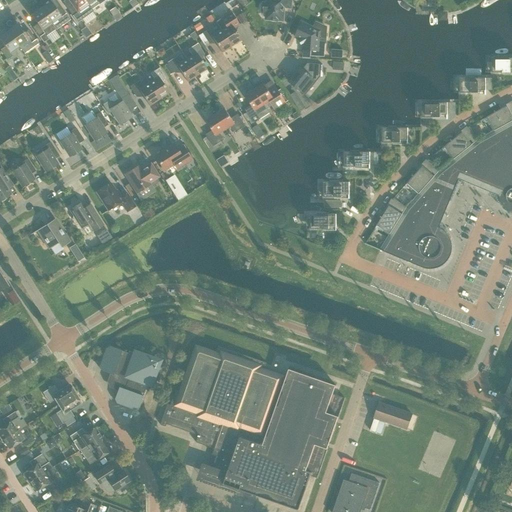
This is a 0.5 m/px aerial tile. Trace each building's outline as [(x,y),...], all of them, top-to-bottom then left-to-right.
[(77,22),(93,11),(92,9),(85,0),(68,0),(72,5),(67,8),(77,22)] [(85,0),(92,9),(99,4),(104,0),(85,0)] [(291,8),(291,0),(267,0),(267,3),(265,3),(263,4),(263,11),(264,13),(267,13),(266,19),(271,20),(272,21),(276,21),(278,20),(283,20),(284,7),(291,8)] [(51,23),(52,23),(57,19),(60,22),(63,20),(68,16),(61,7),(56,10),(50,1),(41,8),(51,23)] [(243,14),(238,7),(233,10),(238,17),(243,14)] [(56,29),(52,23),(51,23),(41,8),(31,15),(37,23),(32,27),(43,42),(48,39),(46,36),(56,29)] [(221,29),(231,46),(241,40),(233,28),(239,24),(231,12),(225,15),(216,21),(221,29)] [(206,18),(210,24),(215,21),(211,14),(206,18)] [(314,28),(302,22),(295,37),(301,40),(300,40),(302,44),(303,43),(303,50),(311,50),(310,56),(324,57),(325,44),(319,43),(320,38),(326,38),(326,27),(316,23),(314,28)] [(18,24),(8,31),(19,46),(29,39),(31,43),(36,39),(29,29),(24,33),(18,24)] [(231,46),(221,29),(211,35),(207,29),(202,33),(209,43),(214,40),(222,52),(231,46)] [(19,46),(8,31),(0,36),(0,39),(5,46),(0,49),(7,59),(10,57),(12,60),(17,56),(15,49),(19,46)] [(192,55),(186,58),(197,75),(207,69),(199,57),(204,54),(197,43),(188,49),(192,55)] [(332,57),(344,57),(344,49),(332,48),(332,57)] [(197,75),(186,58),(181,62),(177,56),(173,59),(167,62),(174,73),(180,69),(187,81),(197,75)] [(511,57),(492,57),(492,72),(511,72),(511,57)] [(339,62),(331,61),(330,67),(331,67),(331,69),(338,70),(339,62)] [(320,76),(321,72),(321,64),(307,63),(307,71),(306,72),(300,68),(289,81),(300,91),(311,77),(316,81),(320,76)] [(148,82),(159,99),(169,93),(161,81),(166,78),(160,67),(150,73),(154,79),(148,82)] [(485,78),(460,78),(460,93),(484,93),(484,94),(485,94),(485,78)] [(149,105),(159,99),(148,82),(143,86),(139,80),(130,86),(136,97),(142,93),(149,105)] [(264,83),(254,89),(267,109),(272,106),(275,109),(286,102),(278,91),(275,85),(268,89),(264,83)] [(125,88),(117,93),(121,99),(125,96),(128,94),(125,88)] [(267,109),(254,89),(245,95),(253,107),(246,111),(253,123),(260,119),(258,115),(267,109)] [(299,110),(305,107),(295,92),(290,95),(299,110)] [(133,108),(125,96),(121,99),(120,99),(118,99),(114,101),(109,100),(103,104),(109,113),(112,111),(120,123),(116,126),(131,117),(128,111),(133,108)] [(511,102),(495,112),(495,110),(494,111),(495,112),(487,117),(494,130),(478,139),(469,126),(452,140),(451,139),(450,140),(451,141),(444,147),(454,158),(439,170),(429,159),(414,176),(412,175),(413,176),(407,183),(418,193),(406,207),(394,198),(382,217),(380,216),(380,217),(382,218),(377,225),(389,233),(380,249),(365,243),(365,244),(379,249),(382,251),(422,267),(424,268),(426,268),(428,269),(431,269),(434,268),(437,268),(439,267),(441,266),(443,265),(445,263),(447,261),(448,259),(450,256),(451,253),(451,251),(452,248),(452,245),(451,242),(450,239),(449,236),(447,234),(445,232),(444,230),(443,229),(441,228),(439,227),(461,174),(499,191),(498,193),(498,196),(499,199),(500,201),(501,204),(502,205),(503,206),(505,208),(507,209),(509,210),(511,211),(511,210),(511,102)] [(447,102),(422,102),(422,117),(446,117),(446,119),(447,119),(447,114),(455,114),(455,102),(447,102)] [(225,108),(215,114),(225,130),(230,126),(234,133),(245,126),(239,116),(232,120),(225,108)] [(74,118),(70,112),(65,116),(69,121),(74,118)] [(108,124),(100,112),(95,115),(96,117),(85,124),(95,140),(90,142),(91,143),(106,133),(103,128),(108,124)] [(225,130),(215,114),(206,120),(213,132),(207,136),(213,146),(224,139),(220,133),(225,130)] [(42,131),(39,125),(33,129),(37,135),(42,131)] [(84,140),(76,127),(69,131),(71,134),(60,140),(69,156),(65,158),(65,159),(81,149),(78,144),(84,140)] [(408,127),(383,127),(383,142),(407,142),(407,144),(408,144),(408,127)] [(59,155),(50,142),(41,148),(43,151),(36,155),(46,171),(42,173),(42,174),(57,164),(54,159),(59,155)] [(173,143),(155,155),(164,170),(174,164),(177,169),(192,160),(182,145),(176,148),(173,143)] [(370,152),(345,152),(345,166),(369,166),(369,168),(370,168),(370,152)] [(229,162),(225,156),(218,160),(222,167),(229,162)] [(36,171),(28,158),(22,162),(24,164),(13,171),(22,186),(18,188),(18,189),(34,179),(30,174),(36,171)] [(139,165),(125,174),(136,193),(150,184),(150,183),(159,177),(150,162),(141,169),(139,165)] [(201,171),(197,165),(192,168),(196,175),(201,171)] [(12,185),(5,173),(0,175),(0,200),(10,194),(7,189),(12,185)] [(177,201),(187,195),(175,175),(165,181),(177,201)] [(349,182),(324,182),(324,197),(348,197),(348,198),(349,198),(349,182)] [(120,197),(111,183),(96,192),(108,210),(121,202),(127,212),(136,206),(127,192),(120,197)] [(90,216),(81,202),(70,209),(74,215),(73,216),(72,218),(75,222),(77,222),(78,222),(82,227),(89,223),(94,231),(104,224),(96,212),(90,216)] [(336,230),(336,214),(311,214),(311,229),(335,229),(335,230),(336,230)] [(64,234),(54,219),(28,235),(29,236),(37,230),(41,236),(41,237),(48,249),(50,248),(53,252),(62,246),(69,242),(68,242),(72,240),(67,232),(64,234)] [(115,236),(109,228),(103,232),(108,240),(115,236)] [(83,255),(76,245),(71,248),(78,259),(83,255)] [(19,301),(13,290),(6,295),(12,305),(19,301)] [(151,356),(138,351),(132,354),(109,346),(105,348),(99,366),(101,370),(112,374),(110,379),(113,386),(118,388),(114,399),(116,403),(134,409),(138,407),(146,385),(152,382),(157,369),(163,366),(165,361),(162,355),(157,353),(151,356)] [(242,491),(278,503),(299,510),(312,473),(317,475),(316,478),(317,478),(345,398),(333,394),(336,386),(334,385),(334,386),(324,382),(325,379),(302,371),(301,374),(291,371),(291,370),(289,369),(285,380),(281,378),(282,377),(263,371),(266,363),(219,346),(216,354),(197,348),(182,392),(176,390),(171,405),(168,404),(160,424),(166,426),(166,424),(198,435),(196,442),(214,448),(212,454),(216,456),(213,466),(202,463),(196,480),(241,495),(242,491)] [(58,404),(75,393),(70,385),(58,392),(54,385),(42,392),(49,403),(55,399),(58,404)] [(80,402),(75,393),(58,404),(61,409),(56,413),(62,424),(74,416),(69,409),(80,402)] [(375,418),(371,430),(382,434),(386,422),(407,429),(412,414),(379,403),(374,418),(375,418)] [(0,437),(2,440),(3,440),(17,430),(16,430),(13,425),(20,421),(14,411),(5,418),(8,423),(0,427),(0,437)] [(80,450),(100,436),(95,427),(82,435),(79,430),(69,436),(75,445),(78,451),(80,450)] [(17,430),(3,440),(9,449),(21,441),(24,446),(34,440),(28,430),(21,435),(18,429),(16,430),(17,430)] [(100,436),(80,450),(83,455),(89,464),(111,450),(102,435),(100,436)] [(33,457),(30,452),(22,457),(25,462),(33,457)] [(29,483),(30,482),(44,473),(43,472),(40,467),(47,463),(41,454),(32,460),(35,465),(23,473),(29,483)] [(130,481),(122,470),(115,475),(109,464),(93,475),(96,480),(99,485),(101,484),(104,490),(106,491),(108,493),(111,493),(113,492),(114,491),(115,490),(130,481)] [(44,473),(30,482),(36,491),(48,483),(51,488),(61,482),(55,472),(48,477),(45,472),(43,472),(44,473)] [(370,510),(379,483),(351,473),(348,482),(344,481),(333,511),(359,511),(361,507),(370,510)] [(101,501),(87,496),(85,500),(99,505),(101,501)] [(93,511),(96,506),(83,501),(80,508),(68,504),(65,511),(93,511)]
